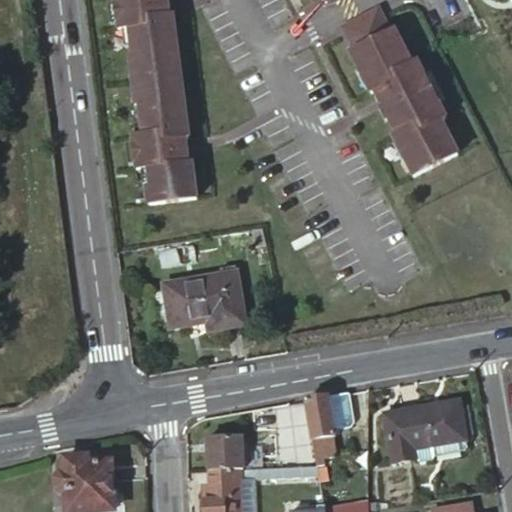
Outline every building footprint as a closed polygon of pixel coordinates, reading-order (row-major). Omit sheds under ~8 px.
[(149,205),(196,199),(191,163),(188,163),(180,164),(177,140),(185,139),(188,139),(172,16),(169,16),(161,17),(158,0),(115,0),(119,31),(123,31),(130,30),(132,48),(134,60),(130,61),(136,107),(140,106),(142,120),(144,137),(137,138),(133,139),(137,171),(141,171),(149,170),(152,188),(147,189),(149,205)] [(169,16),(167,0),(158,0),(161,17),(169,16)] [(342,27),(345,33),(381,15),(378,8),(342,27)] [(415,176),(458,154),(441,121),(446,118),(438,103),(423,75),(415,59),(410,62),(394,29),(390,31),(381,15),(345,33),(354,50),(351,51),(360,69),(363,68),(371,83),(368,84),(372,92),(381,87),(403,130),(393,134),(398,143),(401,141),(409,157),(406,158),(415,176)] [(130,30),(123,31),(125,49),(132,48),(130,30)] [(371,83),(363,68),(360,69),(356,71),(364,86),(368,84),(371,83)] [(430,72),(423,75),(438,103),(445,100),(430,72)] [(144,137),(142,120),(135,120),(137,138),(144,137)] [(188,163),(185,139),(177,140),(180,164),(188,163)] [(409,157),(401,141),(398,143),(394,145),(402,160),(406,158),(409,157)] [(149,170),(141,171),(144,189),(147,189),(152,188),(149,170)] [(242,324),(233,266),(219,269),(220,275),(163,286),(170,328),(207,321),(208,330),(242,324)] [(304,401),(314,466),(320,465),(319,459),(332,457),(328,439),(333,438),(326,397),(304,401)] [(465,440),(458,398),(387,410),(396,459),(417,455),(420,457),(434,455),(436,452),(435,444),(465,440)] [(241,439),(209,441),(211,472),(243,470),(241,439)] [(466,447),(465,440),(435,444),(436,452),(466,447)] [(68,511),(113,510),(111,463),(87,465),(87,456),(65,458),(65,474),(60,474),(56,477),(56,488),(60,490),(65,490),(66,511),(68,511)] [(316,478),(314,466),(243,470),(211,472),(212,490),(206,490),(208,511),(244,511),(243,482),(316,478)] [(366,511),(367,510),(367,503),(350,503),(321,509),(322,511),(321,511),(366,511)]
